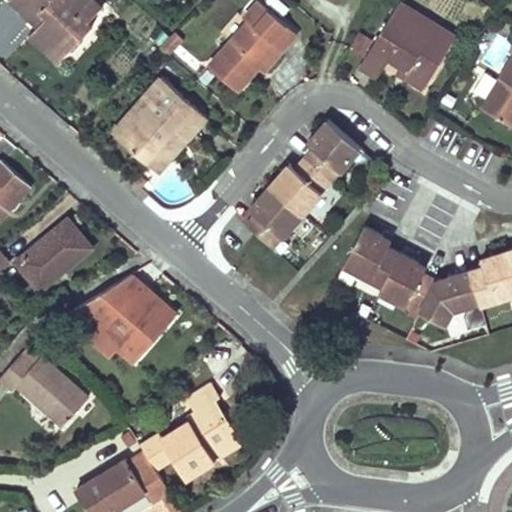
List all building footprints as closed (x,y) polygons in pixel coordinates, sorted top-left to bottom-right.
[(9,0),(28,17),(31,13),(39,20),(36,23),(28,31),(41,44),(48,37),(64,52),(94,21),(89,16),(102,2),(99,0),(9,0)] [(230,39),(209,61),(235,87),(256,63),(274,45),(279,50),(296,32),(261,0),(255,0),(243,14),(239,11),(221,31),(230,39)] [(456,36),(398,1),(359,64),(377,75),(389,57),(400,63),(409,69),(405,76),(424,87),(456,36)] [(31,13),(28,17),(36,23),(39,20),(31,13)] [(48,37),(41,44),(57,58),(64,52),(48,37)] [(274,45),(256,63),(262,68),(279,50),(274,45)] [(511,55),(482,104),(511,123),(511,55)] [(409,69),(400,63),(396,70),(405,76),(409,69)] [(162,74),(111,129),(144,159),(174,126),(187,138),(206,116),(201,112),(203,110),(197,105),(195,107),(162,74)] [(245,223),(273,247),(360,147),(327,119),(307,141),(313,146),(294,167),(289,163),(249,208),(255,213),(245,223)] [(174,126),(144,159),(157,170),(187,138),(174,126)] [(7,211),(31,185),(3,159),(0,162),(0,209),(3,206),(7,211)] [(68,214),(16,256),(42,287),(93,245),(68,214)] [(390,239),(363,225),(344,263),(383,284),(380,290),(445,324),(453,309),(480,300),(480,303),(511,292),(511,246),(489,254),(480,257),(483,264),(436,279),(424,273),(426,266),(418,261),(388,245),(390,239)] [(3,244),(0,246),(0,266),(12,256),(3,244)] [(143,282),(131,271),(126,274),(139,286),(143,282)] [(118,344),(135,358),(177,312),(143,282),(139,286),(126,274),(90,296),(101,305),(89,318),(96,324),(118,344)] [(90,296),(75,307),(89,318),(101,305),(90,296)] [(118,344),(96,324),(88,334),(110,354),(118,344)] [(33,362),(21,351),(0,374),(0,375),(12,386),(17,382),(38,401),(63,423),(80,405),(88,397),(89,395),(41,353),(33,362)] [(146,440),(140,443),(148,456),(156,470),(173,459),(186,479),(216,461),(211,454),(240,434),(218,398),(223,394),(215,381),(173,408),(181,420),(174,424),(176,426),(148,443),(146,440)] [(104,459),(140,447),(134,427),(98,440),(104,459)] [(240,434),(211,454),(216,461),(245,442),(240,434)] [(127,458),(77,489),(91,511),(113,511),(123,506),(121,503),(145,488),(150,496),(166,486),(156,470),(148,456),(131,465),(127,458)] [(126,511),(150,496),(145,488),(121,503),(123,506),(126,511)]
